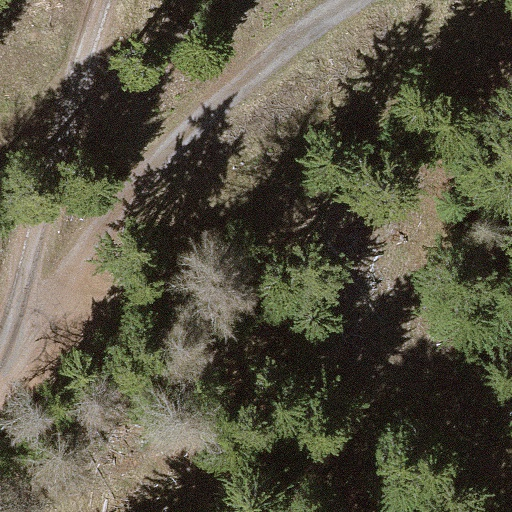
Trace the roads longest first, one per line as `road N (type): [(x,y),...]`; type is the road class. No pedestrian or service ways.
road 1 (unclassified): [(353,0),(272,59),(131,198),(3,375)]
road 2 (unclassified): [(119,0),(54,153),(3,375)]
